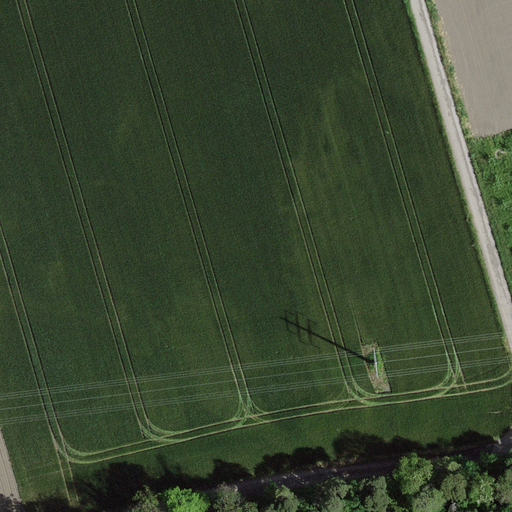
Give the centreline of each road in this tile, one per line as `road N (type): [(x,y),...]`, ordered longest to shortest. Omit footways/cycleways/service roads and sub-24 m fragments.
road 1 (track): [(152,511),(228,491),(511,453)]
road 2 (unclassified): [(511,322),(416,0)]
